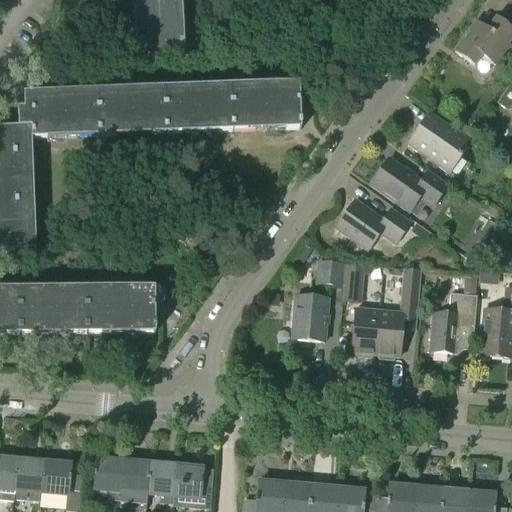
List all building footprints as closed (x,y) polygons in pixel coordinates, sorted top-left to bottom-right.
[(132,0),(135,54),(184,52),(183,50),(178,51),(174,0),(132,0)] [(474,24),(453,53),(473,67),(480,57),(498,70),(511,50),(506,46),(511,37),(511,32),(495,20),(486,32),(474,24)] [(511,81),(496,105),(507,113),(511,105),(511,81)] [(0,253),(35,252),(35,250),(29,251),(28,227),(27,203),(26,178),(25,154),(24,129),(30,129),(31,141),(32,141),(32,137),(53,136),(88,134),(123,133),(158,132),(193,130),(228,129),(263,128),(298,127),(298,131),(299,131),(298,86),(296,86),(296,92),(262,93),(227,94),(192,96),(157,97),(122,98),(87,100),(52,101),(29,102),(29,110),(16,111),(17,129),(0,129),(0,253)] [(464,152),(470,143),(457,134),(429,114),(407,146),(448,175),(459,159),(471,167),(468,171),(470,173),(478,162),(464,152)] [(462,126),(457,134),(470,143),(476,136),(462,126)] [(476,136),(485,142),(492,132),(483,126),(476,136)] [(388,161),(369,187),(408,215),(418,201),(431,210),(447,188),(427,174),(420,184),(388,161)] [(340,227),(337,231),(367,252),(379,235),(395,246),(410,226),(389,211),(381,223),(353,203),(339,222),(340,227)] [(490,205),(484,213),(503,227),(509,218),(490,205)] [(334,245),(338,224),(324,222),(320,242),(334,245)] [(472,251),(466,262),(479,271),(486,259),(472,251)] [(318,264),(316,286),(340,288),(342,266),(318,264)] [(345,266),(342,302),(359,304),(363,268),(345,266)] [(378,313),(374,357),(398,360),(400,332),(414,333),(420,273),(402,271),(398,315),(378,313)] [(151,296),(117,296),(117,331),(152,330),(152,335),(154,335),(153,290),(151,290),(151,296)] [(483,311),(478,359),(511,361),(511,291),(506,291),(504,313),(483,311)] [(12,297),(0,296),(0,331),(13,332),(12,297)] [(82,296),(47,297),(47,331),(82,331),(82,296)] [(117,296),(82,296),(82,331),(117,331),(117,296)] [(433,315),(429,354),(453,356),(453,354),(459,348),(471,349),(476,298),(449,296),(447,316),(433,315)] [(47,297),(12,297),(13,332),(47,331),(47,297)] [(294,298),(291,342),(323,344),(327,301),(294,298)] [(354,311),(350,355),(374,357),(378,313),(354,311)] [(0,502),(13,503),(14,493),(17,462),(0,460),(0,502)] [(95,461),(92,491),(106,493),(105,497),(110,497),(109,503),(117,503),(118,494),(121,463),(95,461)] [(17,462),(14,493),(40,495),(43,465),(17,462)] [(121,463),(118,494),(145,496),(148,466),(121,463)] [(43,465),(40,495),(66,497),(64,511),(78,511),(81,478),(69,477),(70,467),(43,465)] [(148,466),(145,496),(171,498),(174,468),(148,466)] [(174,468),(171,498),(198,501),(201,471),(174,468)] [(242,503),(241,511),(281,511),(284,486),(257,484),(255,504),(242,503)] [(284,486),(281,511),(307,511),(310,489),(284,486)] [(378,506),(376,511),(413,511),(415,490),(388,487),(387,506),(378,506)] [(310,489),(307,511),(334,511),(336,491),(310,489)] [(415,490),(413,511),(439,511),(441,492),(415,490)] [(336,491),(334,511),(373,511),(375,497),(363,496),(363,493),(336,491)] [(465,511),(467,494),(441,492),(439,511),(465,511)] [(493,511),(495,497),(467,494),(465,511),(493,511)]
